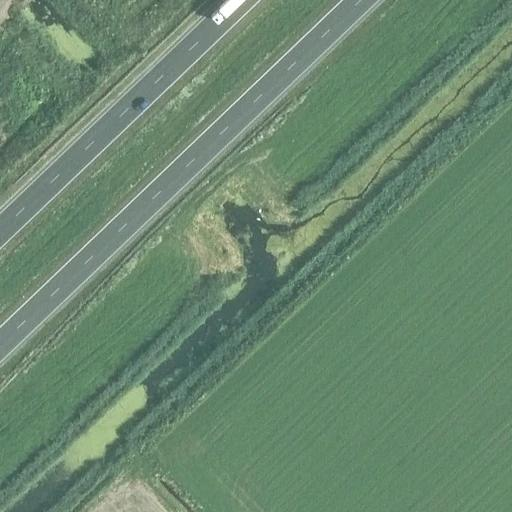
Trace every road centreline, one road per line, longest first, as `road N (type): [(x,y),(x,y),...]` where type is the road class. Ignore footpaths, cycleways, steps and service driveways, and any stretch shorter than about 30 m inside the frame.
road 1 (trunk): [(0,346),(362,0)]
road 2 (trunk): [(236,0),(0,227)]
